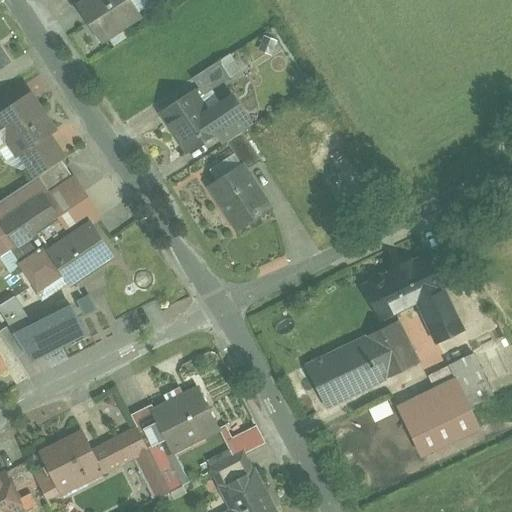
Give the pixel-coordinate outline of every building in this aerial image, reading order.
[(131,0),(91,0),(79,8),(89,23),(92,21),(103,37),(124,24),(126,27),(142,17),(131,0)] [(0,47),(0,71),(11,64),(0,47)] [(221,61),(194,79),(200,88),(205,96),(213,91),(232,79),(221,61)] [(224,106),(213,91),(205,96),(200,88),(195,92),(210,115),(224,106)] [(195,92),(163,113),(186,149),(202,138),(206,143),(219,134),(226,145),(229,143),(244,133),(254,126),(235,99),(224,106),(210,115),(195,92)] [(31,95),(0,115),(0,128),(8,141),(18,155),(23,152),(46,137),(55,131),(31,95)] [(0,146),(8,141),(0,128),(0,146)] [(244,133),(229,143),(243,166),(247,163),(251,169),(262,162),(244,133)] [(46,137),(23,152),(39,176),(62,161),(46,137)] [(62,161),(39,176),(49,192),(52,196),(75,181),(62,161)] [(247,170),(231,180),(229,176),(211,188),(239,232),(272,210),(247,170)] [(39,176),(0,202),(0,222),(11,239),(25,260),(48,252),(50,251),(37,233),(59,218),(44,195),(49,192),(39,176)] [(71,237),(91,223),(99,218),(75,181),(52,196),(49,192),(44,195),(59,218),(71,237)] [(59,218),(37,233),(50,251),(48,252),(69,283),(70,285),(89,273),(88,272),(98,265),(99,266),(114,256),(91,223),(71,237),(59,218)] [(0,222),(0,254),(1,254),(0,252),(0,245),(11,239),(0,222)] [(48,252),(25,260),(19,264),(43,300),(69,283),(48,252)] [(411,262),(390,272),(391,275),(385,278),(379,276),(373,279),(371,285),(366,287),(381,319),(418,301),(437,342),(439,341),(462,330),(443,289),(428,257),(413,265),(411,262)] [(15,297),(0,306),(0,310),(10,326),(27,353),(31,359),(85,332),(72,307),(34,326),(15,297)] [(91,297),(79,303),(85,315),(97,309),(91,297)] [(142,331),(162,321),(153,302),(133,313),(142,331)] [(367,337),(307,367),(328,409),(387,379),(388,380),(420,364),(399,321),(367,337)] [(27,353),(10,326),(0,332),(17,359),(27,353)] [(0,372),(8,369),(0,352),(0,372)] [(474,355),(449,366),(455,379),(458,386),(469,407),(493,395),(474,355)] [(449,366),(429,376),(435,389),(455,379),(449,366)] [(455,379),(435,389),(438,396),(458,386),(455,379)] [(435,389),(399,406),(422,456),(479,429),(469,407),(458,386),(438,396),(435,389)] [(200,390),(183,398),(184,399),(174,404),(173,403),(155,413),(174,452),(220,429),(200,390)] [(365,411),(372,423),(390,414),(383,402),(365,411)] [(176,464),(157,427),(143,434),(152,450),(163,471),(176,464)] [(140,429),(121,438),(132,460),(139,456),(152,450),(143,434),(140,429)] [(83,434),(45,454),(44,453),(43,453),(64,493),(62,488),(102,468),(104,473),(105,472),(84,433),(83,433),(83,434)] [(121,438),(102,448),(113,469),(132,460),(121,438)] [(163,471),(152,450),(139,456),(161,499),(173,492),(163,471)] [(244,456),(215,471),(225,489),(254,474),(244,456)] [(187,485),(176,464),(163,471),(173,492),(187,485)] [(25,511),(6,473),(0,476),(0,511),(25,511)] [(275,511),(256,473),(254,474),(225,489),(224,489),(235,511),(275,511)]
